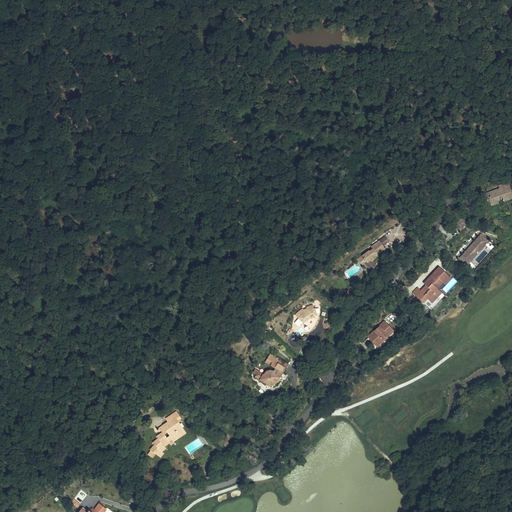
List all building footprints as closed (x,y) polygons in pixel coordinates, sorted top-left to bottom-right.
[(505,186),(495,189),(494,190),(494,188),(483,192),(487,204),(496,201),(495,198),(498,196),(499,199),(508,196),(505,186)] [(457,235),(463,228),(457,223),(451,229),(457,235)] [(466,268),(485,244),(478,238),(470,247),(472,248),(466,254),(465,253),(458,262),(466,268)] [(361,268),(363,270),(368,267),(366,265),(377,257),(371,248),(361,256),(363,259),(360,261),(359,260),(353,265),(357,271),(361,268)] [(347,265),(354,274),(357,271),(353,265),(351,263),(347,265)] [(434,307),(442,298),(437,294),(443,287),(446,289),(450,283),(438,273),(424,288),(427,290),(421,297),(418,294),(414,299),(425,308),(429,303),(434,307)] [(433,315),(445,301),(442,298),(434,307),(429,303),(425,308),(433,315)] [(310,324),(311,321),(312,318),(318,320),(320,312),(313,310),(313,307),(307,310),(305,306),(299,309),(300,312),(298,314),(294,311),(287,317),(296,325),(294,335),(295,335),(298,334),(301,333),(304,331),(306,329),(308,327),(310,324)] [(371,345),(389,332),(384,325),(380,321),(378,323),(377,324),(377,328),(375,330),(373,328),(363,335),(371,345)] [(280,366),(261,353),(255,362),(267,369),(264,373),(263,372),(261,371),(259,371),(258,371),(256,372),(255,374),(254,375),(246,369),(244,374),(248,376),(246,378),(261,388),(262,388),(264,388),(266,387),(267,386),(268,385),(269,384),(280,366)] [(156,429),(155,433),(149,437),(151,440),(143,445),(144,447),(141,451),(146,458),(149,462),(157,455),(156,453),(159,451),(158,449),(164,445),(163,443),(165,441),(172,437),(164,426),(170,421),(174,419),(168,412),(158,419),(160,422),(155,426),(156,429)] [(164,426),(172,437),(165,441),(167,444),(178,436),(176,433),(178,432),(170,421),(164,426)]
